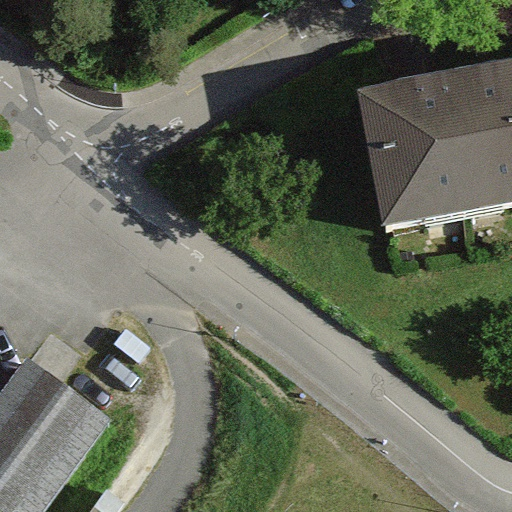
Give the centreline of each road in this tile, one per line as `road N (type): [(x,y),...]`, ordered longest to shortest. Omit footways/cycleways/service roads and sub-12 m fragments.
road 1 (residential): [(90,166),(511,484)]
road 2 (residential): [(371,0),(90,166)]
road 3 (unknown): [(264,300),(225,455),(199,511)]
